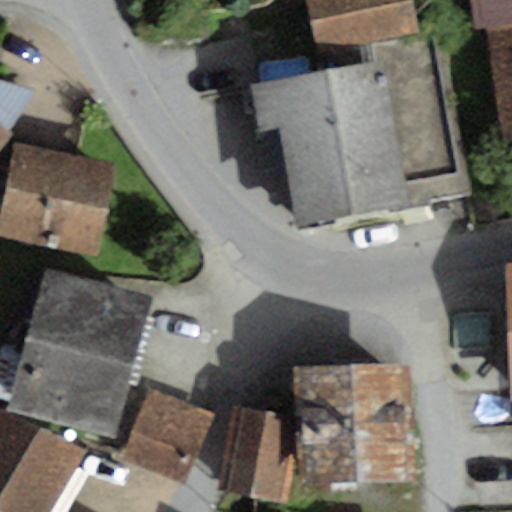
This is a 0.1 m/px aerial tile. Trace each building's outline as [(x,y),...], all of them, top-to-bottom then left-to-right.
[(397,0),(300,0),(293,2),(307,62),(406,40),(397,0)] [(511,0),(457,0),(462,34),(486,32),(499,141),(511,139),(511,0)] [(441,50),(258,85),(266,124),(285,120),(304,222),(468,191),(441,50)] [(111,177),(9,153),(0,190),(0,248),(88,270),(111,177)] [(135,310),(25,282),(0,379),(0,415),(100,441),(135,310)] [(511,296),(496,297),(500,400),(511,399),(511,296)] [(418,511),(411,395),(302,403),(309,511),(418,511)] [(203,427),(138,401),(110,469),(175,496),(203,427)] [(0,424),(0,511),(49,511),(75,473),(0,424)] [(283,511),(299,438),(235,425),(218,506),(245,511),(283,511)]
